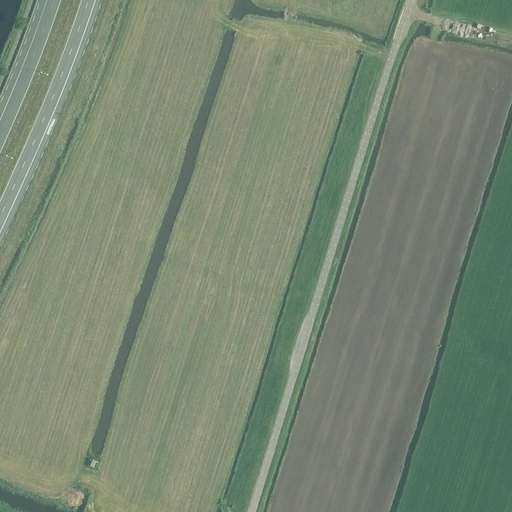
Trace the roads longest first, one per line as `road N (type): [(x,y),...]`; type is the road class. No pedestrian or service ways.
road 1 (unclassified): [(251,511),(411,0)]
road 2 (primary): [(0,217),(89,0)]
road 3 (primary): [(54,0),(0,138)]
